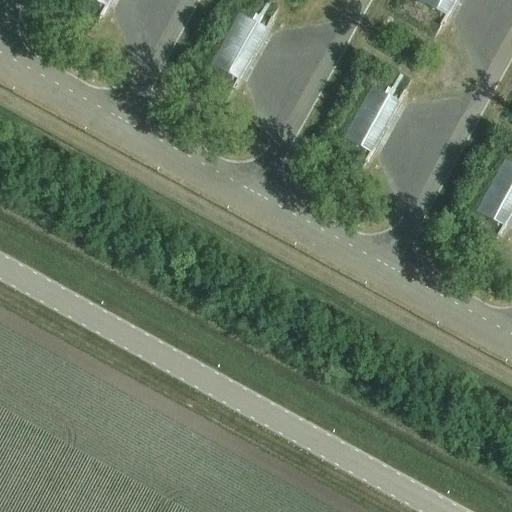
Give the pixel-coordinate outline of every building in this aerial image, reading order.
[(109,0),(82,0),(103,11),(109,0)] [(453,0),(418,0),(415,5),(442,20),(453,0)] [(263,33),(236,19),(208,70),(235,85),(263,33)] [(395,106),(368,91),(340,143),(367,158),(395,106)] [(511,211),(511,170),(502,165),(474,217),(501,231),(511,211)]
